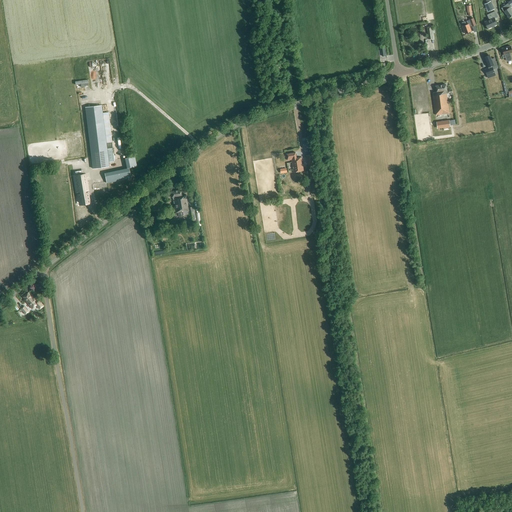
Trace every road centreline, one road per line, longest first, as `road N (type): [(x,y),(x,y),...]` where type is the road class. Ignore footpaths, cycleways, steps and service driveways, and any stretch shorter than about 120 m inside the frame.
road 1 (tertiary): [(42,269),(236,125),(398,74)]
road 2 (unclassified): [(42,269),(80,511)]
road 3 (tertiary): [(398,74),(511,34)]
